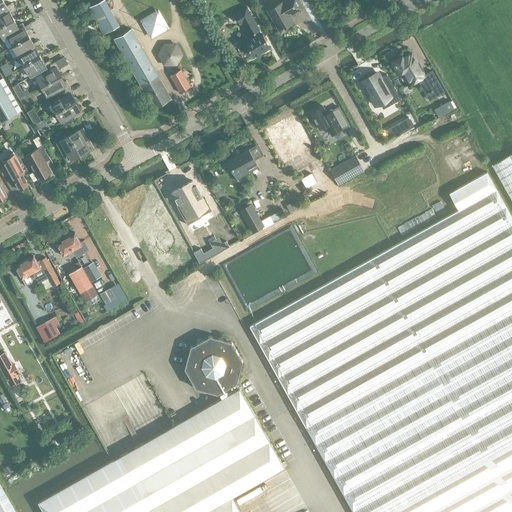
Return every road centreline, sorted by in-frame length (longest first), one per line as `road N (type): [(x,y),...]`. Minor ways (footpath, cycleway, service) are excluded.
road 1 (unclassified): [(136,160),(423,0)]
road 2 (unknown): [(100,180),(171,322),(86,378)]
road 3 (residential): [(126,141),(44,0)]
road 4 (unclassified): [(0,236),(136,160)]
